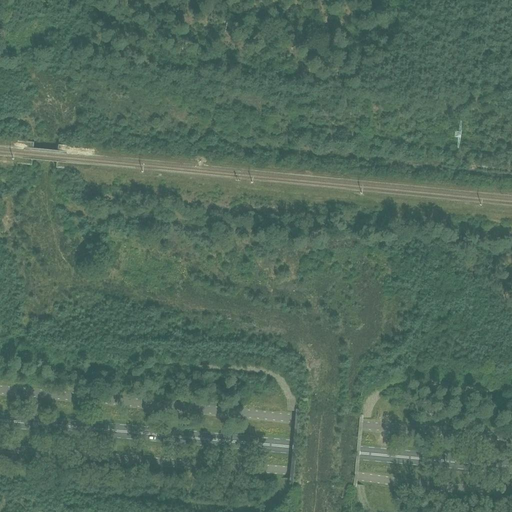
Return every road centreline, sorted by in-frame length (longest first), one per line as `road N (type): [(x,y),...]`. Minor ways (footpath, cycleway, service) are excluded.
road 1 (unclassified): [(511,439),(0,391)]
road 2 (primary): [(511,467),(0,421)]
road 3 (unclassified): [(0,446),(511,492)]
